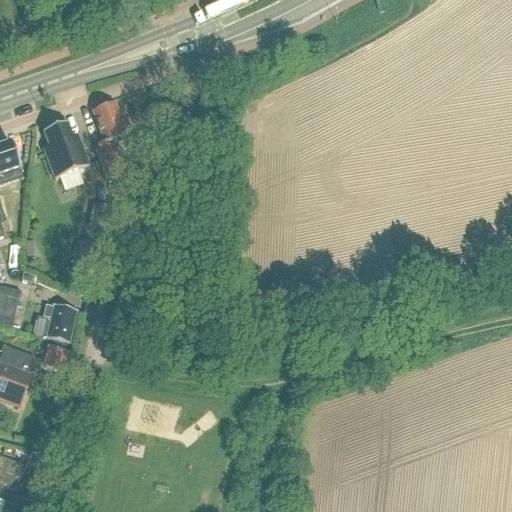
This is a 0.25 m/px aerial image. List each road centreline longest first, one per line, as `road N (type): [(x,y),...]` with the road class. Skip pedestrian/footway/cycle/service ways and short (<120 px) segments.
road 1 (track): [(511,323),(237,384),(159,376),(89,349)]
road 2 (residential): [(55,511),(96,314),(184,100)]
road 3 (secondary): [(76,75),(88,79),(163,57),(298,0)]
road 4 (secondary): [(245,0),(85,64),(76,75)]
